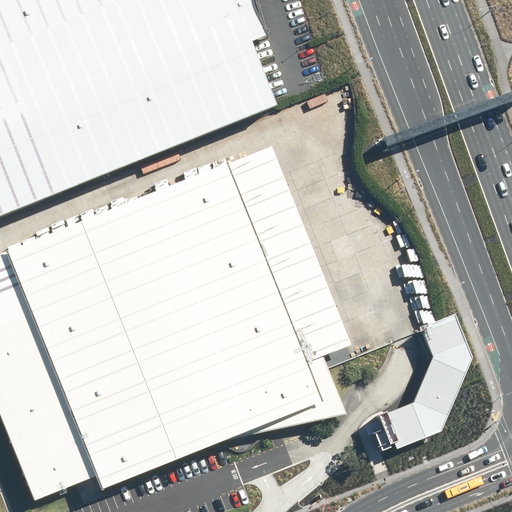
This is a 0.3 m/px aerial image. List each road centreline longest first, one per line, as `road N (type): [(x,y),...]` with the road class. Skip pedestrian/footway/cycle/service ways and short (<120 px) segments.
road 1 (primary): [(511,358),(376,0)]
road 2 (primary): [(439,0),(511,197)]
road 3 (tertiary): [(355,511),(511,441)]
